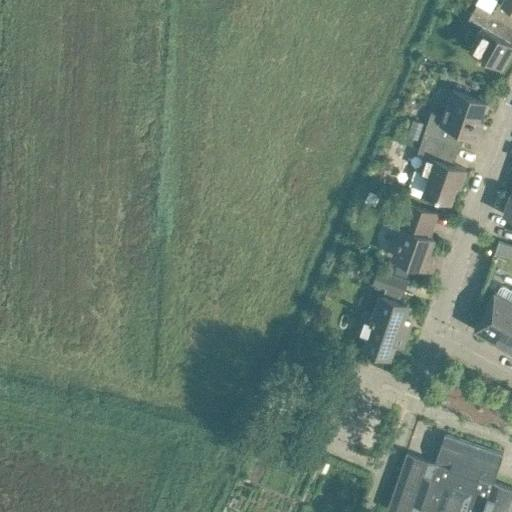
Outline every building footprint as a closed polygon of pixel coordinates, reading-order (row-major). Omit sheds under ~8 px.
[(511,0),(479,0),(477,3),(511,22),(511,0)] [(511,40),(508,38),(511,30),(511,22),(477,3),(469,17),(478,22),(480,31),(471,46),(479,51),(478,52),(482,54),(483,53),(503,64),(511,48),(511,40)] [(433,111),(426,131),(460,143),(464,129),(477,134),(489,100),(453,88),(443,114),(433,111)] [(413,118),(410,126),(424,131),(427,122),(413,118)] [(410,126),(407,135),(421,140),(424,131),(410,126)] [(460,143),(426,131),(419,151),(427,154),(421,170),(430,173),(424,190),(451,199),(457,182),(460,184),(466,167),(453,162),(460,143)] [(511,191),(503,213),(511,216),(511,191)] [(406,217),(393,254),(432,267),(437,253),(429,250),(434,235),(430,233),(437,211),(407,201),(402,215),(406,217)] [(397,265),(395,272),(407,276),(409,269),(397,265)] [(409,277),(408,277),(379,267),(374,281),(387,286),(384,293),(381,293),(374,314),(364,311),(358,329),(368,333),(363,347),(390,356),(395,342),(402,345),(407,332),(402,331),(406,321),(403,320),(409,302),(398,298),(400,290),(404,292),(409,277)] [(500,286),(497,291),(495,290),(475,327),(495,339),(511,307),(511,288),(504,285),(500,286)] [(511,347),(511,307),(495,339),(511,347)] [(511,511),(511,486),(493,480),(503,452),(445,432),(436,460),(407,451),(387,508),(398,511),(511,511)]
